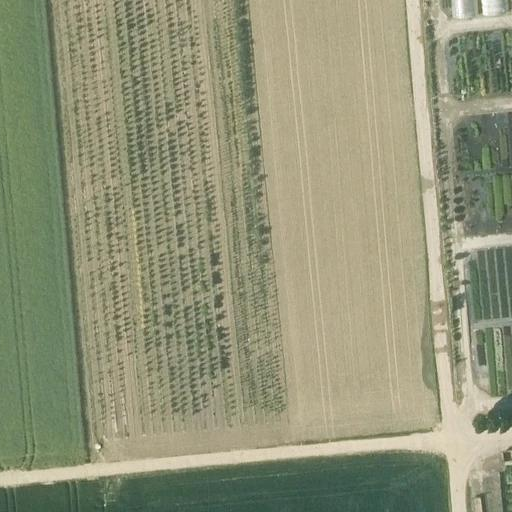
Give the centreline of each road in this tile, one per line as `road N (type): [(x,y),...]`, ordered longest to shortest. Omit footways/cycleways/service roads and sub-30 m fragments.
road 1 (track): [(511,435),(0,482)]
road 2 (track): [(414,0),(454,441)]
